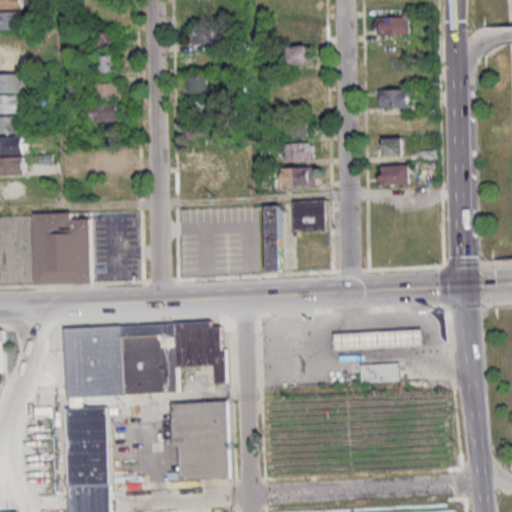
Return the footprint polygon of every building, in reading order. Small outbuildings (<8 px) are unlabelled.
[(23,0),(0,0),(0,8),(24,9),(23,0)] [(214,19),(214,3),(194,3),(194,19),(214,19)] [(0,30),(24,30),(24,11),(0,11),(0,30)] [(411,17),(380,17),(380,34),(411,34),(411,17)] [(309,22),(288,22),(288,38),(309,38),(309,22)] [(93,26),(93,47),(118,47),(118,26),(93,26)] [(189,27),(189,43),(216,43),(216,27),(189,27)] [(290,64),(313,64),(313,45),(290,45),(290,64)] [(23,53),(0,53),(0,113),(23,113),(23,53)] [(118,55),(99,55),(99,73),(118,73),(118,55)] [(214,92),(214,75),(192,75),(192,92),(214,92)] [(104,83),(104,99),(123,99),(123,83),(104,83)] [(412,108),(412,89),(381,89),(381,108),(412,108)] [(215,100),(194,100),(194,115),(215,115),(215,100)] [(93,121),(123,121),(123,103),(93,103),(93,121)] [(0,114),(0,133),(23,133),(23,115),(0,114)] [(315,117),(293,117),(293,136),(315,136),(315,117)] [(0,175),(26,175),(25,135),(0,135),(0,175)] [(384,155),(406,155),(406,137),(384,137),(384,155)] [(285,142),(285,161),(315,161),(315,142),(285,142)] [(227,148),(192,148),(192,165),(227,165),(227,148)] [(95,150),(95,170),(123,170),(123,150),(95,150)] [(233,168),(247,168),(247,154),(233,154),(233,168)] [(414,183),(414,165),(381,165),(381,183),(414,183)] [(316,185),(316,167),(280,167),(280,185),(316,185)] [(191,172),(191,191),(219,191),(219,172),(191,172)] [(329,232),(328,200),(292,201),(292,206),(268,206),(269,272),(283,272),(282,233),(329,232)] [(35,284),(93,284),(93,212),(35,212),(35,284)] [(175,322),(210,320),(210,325),(220,324),(221,348),(226,348),(228,381),(213,382),(212,363),(177,365),(175,322)] [(64,327),(68,396),(178,391),(177,365),(175,322),(64,327)] [(423,345),(422,327),(333,331),(334,349),(423,345)] [(398,362),(360,364),(361,381),(399,379),(398,362)] [(172,402),(173,425),(163,425),(163,439),(173,438),(173,444),(178,444),(180,479),(230,477),(227,400),(172,402)] [(67,409),(70,511),(111,511),(108,407),(67,409)]
